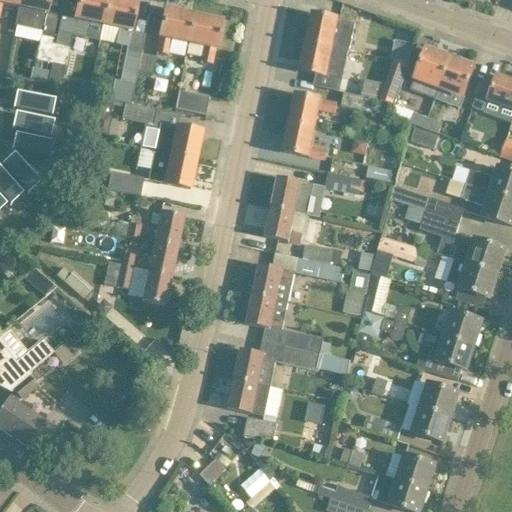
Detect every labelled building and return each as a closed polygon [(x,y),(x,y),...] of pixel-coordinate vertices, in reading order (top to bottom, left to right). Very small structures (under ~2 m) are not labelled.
[(0,0),(0,9),(1,5),(17,8),(19,0),(0,0)] [(35,61),(51,64),(56,40),(55,40),(60,17),(47,14),(49,0),(19,0),(17,8),(18,8),(14,27),(41,33),(35,61)] [(60,17),(55,40),(56,40),(69,43),(71,36),(99,42),(102,26),(107,0),(77,0),(74,20),(60,17)] [(116,0),(107,0),(102,26),(119,30),(116,45),(127,48),(130,32),(131,32),(137,4),(116,0)] [(170,40),(187,44),(193,17),(164,10),(158,39),(159,39),(156,54),(166,56),(170,40)] [(313,16),(307,43),(332,48),(348,52),(352,34),(354,24),(350,24),(313,16)] [(193,17),(187,44),(204,48),(201,63),(211,65),(215,50),(221,23),(193,17)] [(56,40),(51,64),(66,67),(71,43),(56,40)] [(399,41),(397,61),(415,63),(417,43),(399,41)] [(307,43),(301,71),(321,76),(342,80),(344,71),(348,52),(332,48),(307,43)] [(411,91),(435,100),(450,59),(426,51),(411,91)] [(104,88),(101,100),(124,104),(130,105),(137,72),(140,56),(125,53),(119,84),(122,84),(119,99),(110,97),(112,89),(104,88)] [(140,56),(137,72),(152,76),(155,59),(140,56)] [(450,59),(438,92),(462,101),(474,68),(450,59)] [(483,80),(473,110),(511,123),(511,81),(498,76),(495,85),(483,80)] [(365,81),(362,97),(394,104),(397,87),(365,81)] [(178,92),(174,111),(204,117),(208,98),(178,92)] [(393,106),(394,104),(357,97),(344,94),(341,108),(370,114),(373,101),(393,106)] [(12,109),(12,111),(51,118),(51,117),(49,116),(51,102),(17,95),(15,110),(12,109)] [(296,96),(290,124),(315,129),(319,111),(335,115),(338,105),(296,96)] [(102,101),(99,117),(110,119),(113,103),(112,103),(102,101)] [(124,105),(121,120),(145,125),(152,126),(153,123),(155,111),(130,105),(124,104),(124,105)] [(410,124),(424,129),(428,119),(413,114),(410,124)] [(11,130),(11,131),(49,138),(50,137),(47,137),(50,122),(16,116),(13,130),(11,130)] [(428,119),(424,129),(438,134),(442,124),(428,119)] [(311,148),(315,129),(290,124),(283,153),(309,158),(325,162),(327,152),(311,148)] [(160,125),(153,152),(195,161),(201,133),(177,128),(175,128),(160,125)] [(439,137),(416,129),(411,143),(434,151),(439,137)] [(11,151),(10,152),(49,159),(49,158),(47,158),(50,143),(16,137),(13,151),(11,151)] [(506,140),(500,156),(511,160),(511,142),(507,140),(506,140)] [(149,171),(147,181),(163,185),(164,185),(189,190),(195,161),(153,152),(149,171)] [(2,165),(1,166),(26,196),(28,195),(26,193),(37,184),(14,157),(3,167),(2,165)] [(466,184),(511,199),(511,172),(498,168),(495,180),(470,172),(466,184)] [(368,169),(365,180),(388,185),(391,174),(368,169)] [(0,196),(9,207),(10,206),(8,204),(19,195),(0,172),(0,196)] [(140,196),(143,180),(110,173),(107,189),(140,196)] [(359,196),(362,182),(328,175),(325,189),(349,195),(349,194),(359,196)] [(271,208),(297,214),(307,217),(314,187),(278,179),(271,208)] [(151,201),(159,192),(148,183),(141,192),(151,201)] [(511,226),(511,199),(466,184),(461,200),(486,208),(483,217),(511,226)] [(386,192),(376,194),(378,203),(388,202),(386,192)] [(427,210),(460,221),(464,211),(430,200),(427,210)] [(292,234),(297,214),(271,208),(264,238),(300,247),(303,236),(292,234)] [(456,235),(460,221),(427,210),(426,210),(420,231),(443,239),(447,243),(458,246),(461,237),(456,235)] [(159,213),(153,243),(177,248),(184,218),(159,213)] [(118,223),(115,236),(138,240),(141,227),(118,223)] [(458,246),(454,260),(498,275),(505,250),(464,237),(462,236),(461,237),(458,246)] [(382,238),(377,253),(424,268),(429,253),(382,238)] [(153,243),(147,272),(171,277),(177,248),(153,243)] [(305,247),(303,258),(339,264),(341,254),(305,247)] [(122,254),(120,266),(132,269),(134,257),(122,254)] [(275,255),(272,269),(295,274),(340,285),(343,269),(298,259),(275,255)] [(489,299),(498,275),(454,260),(446,283),(460,287),(459,290),(489,299)] [(132,269),(120,266),(108,263),(103,286),(127,291),(132,269)] [(259,266),(253,296),(278,301),(288,304),(295,274),(272,269),(259,266)] [(55,277),(83,300),(92,290),(72,272),(70,275),(63,269),(55,277)] [(165,307),(171,277),(147,272),(141,302),(165,307)] [(363,311),(381,316),(391,281),(373,275),(363,311)] [(347,292),(343,313),(361,317),(366,295),(347,292)] [(253,296),(246,326),(282,333),(284,322),(274,320),(278,301),(253,296)] [(401,307),(397,319),(402,321),(401,324),(405,325),(410,310),(401,307)] [(452,313),(444,336),(474,346),(482,323),(452,313)] [(382,319),(378,331),(392,335),(396,323),(382,319)] [(421,357),(417,368),(458,382),(462,370),(466,372),(474,346),(444,336),(432,332),(424,358),(421,357)] [(287,333),(283,348),(319,356),(323,341),(287,333)] [(0,377),(0,388),(7,392),(29,373),(53,354),(42,342),(16,364),(0,377)] [(0,377),(16,364),(0,343),(0,377)] [(283,348),(280,364),(316,371),(346,378),(350,363),(319,356),(283,348)] [(360,348),(355,361),(370,366),(374,353),(360,348)] [(241,351),(234,381),(260,386),(264,368),(274,370),(276,359),(241,351)] [(11,394),(0,410),(0,430),(27,449),(39,433),(46,423),(18,404),(37,388),(28,377),(30,375),(29,373),(7,392),(11,394)] [(375,378),(371,391),(373,392),(383,396),(387,382),(378,379),(375,378)] [(234,381),(228,411),(264,418),(264,416),(266,408),(267,404),(279,406),(282,391),(260,386),(234,381)] [(428,385),(420,408),(451,418),(458,395),(428,385)] [(442,444),(451,418),(420,408),(411,434),(442,444)] [(367,417),(363,430),(397,441),(402,429),(367,417)] [(245,434),(244,438),(258,440),(259,437),(273,440),(276,425),(247,419),(245,434)] [(257,443),(251,455),(260,459),(266,447),(257,443)] [(315,446),(313,455),(326,458),(329,449),(315,446)] [(344,450),(341,461),(349,464),(348,465),(354,467),(359,469),(364,454),(354,450),(353,453),(344,450)] [(405,457),(397,481),(428,490),(435,467),(405,457)] [(200,475),(210,486),(227,468),(216,460),(200,475)] [(265,465),(259,469),(269,482),(278,471),(265,465)] [(411,511),(420,511),(428,490),(397,481),(379,475),(374,490),(380,492),(377,501),(411,511)] [(269,482),(251,498),(257,505),(275,489),(269,482)] [(317,495),(330,500),(330,499),(369,511),(373,499),(337,488),(336,492),(320,487),(317,495)] [(369,511),(330,499),(330,500),(327,511),(369,511)]
